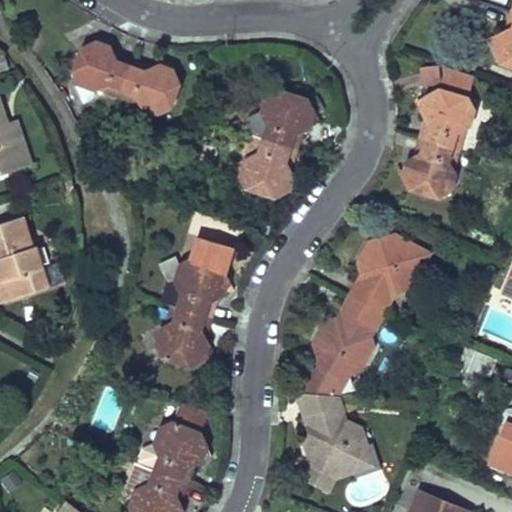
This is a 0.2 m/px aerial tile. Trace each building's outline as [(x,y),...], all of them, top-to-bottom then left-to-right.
[(511,26),(505,30),(497,34),(502,43),(493,47),(501,62),(511,66),(511,26)] [(502,43),(497,34),(493,47),(502,43)] [(110,44),(106,36),(98,40),(102,48),(110,44)] [(102,48),(98,40),(82,47),(73,71),(80,85),(75,87),(84,104),(106,92),(120,97),(132,65),(118,60),(114,52),(110,44),(102,48)] [(134,59),(114,52),(118,60),(132,65),(134,59)] [(153,66),(134,59),(132,65),(146,70),(153,66)] [(165,71),(161,63),(153,66),(146,70),(132,65),(120,97),(134,102),(139,99),(143,107),(154,102),(159,113),(172,107),(181,83),(174,67),(165,71)] [(174,67),(161,63),(165,71),(174,67)] [(475,75),(446,66),(440,88),(469,97),(475,75)] [(316,113),(308,97),(280,88),(266,95),(271,105),(261,110),(263,115),(268,124),(263,138),(292,148),(296,133),(304,130),(312,126),(307,117),(316,113)] [(421,109),(425,117),(429,125),(425,138),(454,147),(458,133),(467,128),(471,126),(466,115),(476,110),(469,97),(440,88),(425,96),(429,105),(421,109)] [(271,105),(266,95),(261,110),(271,105)] [(429,105),(425,96),(417,101),(421,109),(429,105)] [(0,175),(23,168),(7,122),(0,99),(0,175)] [(159,113),(154,102),(143,107),(159,113)] [(471,126),(476,110),(466,115),(471,126)] [(312,126),(316,113),(307,117),(312,126)] [(268,124),(263,115),(256,136),(263,138),(268,124)] [(425,138),(429,125),(425,117),(420,137),(425,138)] [(32,164),(17,119),(7,122),(23,168),(32,164)] [(467,128),(458,133),(454,147),(461,149),(467,128)] [(304,130),(296,133),(292,148),(297,149),(304,130)] [(258,153),(263,138),(256,136),(250,157),(258,153)] [(421,153),(425,138),(420,137),(414,157),(421,153)] [(287,162),(292,148),(263,138),(258,153),(250,157),(245,159),(250,170),(240,175),(247,188),(275,198),(291,190),(286,182),(295,177),(291,169),(287,162)] [(450,161),(454,147),(425,138),(421,153),(414,157),(406,161),(410,169),(402,174),(410,189),(439,197),(452,190),(447,180),(457,174),(455,170),(450,161)] [(455,170),(461,149),(454,147),(450,161),(455,170)] [(291,169),(297,149),(292,148),(287,162),(291,169)] [(250,170),(245,159),(240,175),(250,170)] [(410,169),(406,161),(402,174),(410,169)] [(452,190),(457,174),(447,180),(452,190)] [(291,190),(295,177),(286,182),(291,190)] [(72,178),(62,181),(66,201),(76,200),(75,189),(72,178)] [(33,246),(23,215),(0,223),(0,273),(9,300),(50,286),(36,245),(33,246)] [(362,279),(357,281),(349,296),(384,315),(392,301),(390,295),(396,293),(411,289),(421,272),(412,242),(395,233),(369,241),(372,252),(369,259),(358,262),(361,273),(362,279)] [(372,252),(369,241),(358,262),(369,259),(372,252)] [(431,253),(412,242),(421,272),(431,253)] [(222,265),(194,256),(180,263),(186,273),(176,279),(178,283),(183,292),(178,307),(206,316),(211,301),(218,297),(226,293),(222,285),(230,281),(230,280),(222,265)] [(186,273),(180,263),(176,279),(186,273)] [(0,303),(9,300),(0,273),(0,303)] [(178,307),(183,292),(178,283),(171,305),(178,307)] [(384,315),(349,296),(340,310),(342,316),(336,318),(325,321),(328,332),(324,339),(313,342),(316,354),(320,366),(308,369),(296,392),(340,395),(352,373),(372,337),(370,331),(376,330),(384,315)] [(218,297),(211,301),(206,316),(212,318),(218,297)] [(173,322),(178,307),(171,305),(164,326),(173,322)] [(210,346),(206,338),(202,330),(206,316),(178,307),(173,322),(164,326),(160,329),(165,339),(155,344),(162,358),(191,367),(206,359),(201,350),(210,346)] [(206,338),(212,318),(206,316),(202,330),(206,338)] [(328,332),(325,321),(313,342),(324,339),(328,332)] [(165,339),(160,329),(155,344),(165,339)] [(361,371),(374,346),(372,337),(352,373),(361,371)] [(497,359),(463,344),(454,364),(489,379),(497,359)] [(214,354),(210,346),(201,350),(206,359),(214,354)] [(320,366),(316,354),(308,369),(320,366)] [(348,419),(343,417),(345,411),(340,395),(296,392),(307,424),(312,427),(309,432),(304,444),(314,449),(316,456),(311,466),(305,480),(330,492),(336,479),(354,473),(368,444),(362,426),(348,419)] [(154,470),(182,481),(187,467),(195,463),(203,460),(199,451),(208,447),(201,432),(208,411),(180,401),(173,420),(160,426),(164,437),(154,442),(156,446),(160,455),(154,470)] [(77,425),(64,419),(60,428),(73,433),(77,425)] [(511,424),(508,423),(491,462),(511,471),(511,424)] [(164,437),(160,426),(154,442),(164,437)] [(316,456),(314,449),(304,444),(311,466),(316,456)] [(375,466),(368,444),(354,473),(375,466)] [(160,455),(156,446),(147,467),(154,470),(160,455)] [(208,447),(199,451),(203,460),(208,447)] [(195,463),(187,467),(182,481),(187,483),(195,463)] [(148,484),(154,470),(147,467),(139,488),(148,484)] [(0,476),(0,479),(8,491),(23,481),(13,468),(0,476)] [(182,481),(154,470),(148,484),(139,488),(135,490),(139,500),(128,505),(131,511),(179,511),(183,510),(180,502),(176,495),(182,481)] [(180,502),(187,483),(182,481),(176,495),(180,502)] [(139,500),(135,490),(128,505),(139,500)] [(410,511),(468,511),(469,511),(420,490),(410,511)] [(81,511),(67,501),(58,511),(81,511)]
